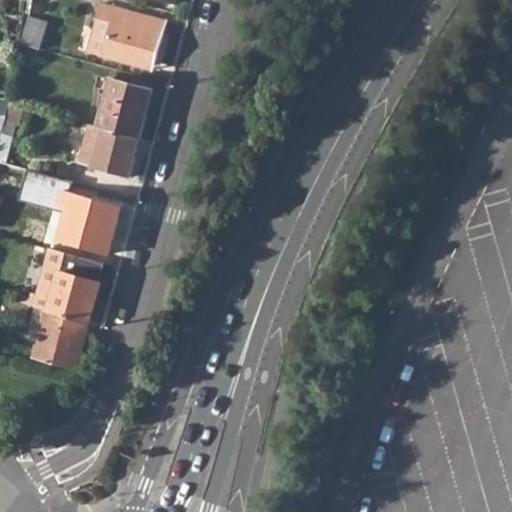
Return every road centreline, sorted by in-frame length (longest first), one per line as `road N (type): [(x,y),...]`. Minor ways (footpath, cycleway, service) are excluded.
road 1 (residential): [(229,0),(111,420),(85,448),(0,485)]
road 2 (secondary): [(404,0),(272,248),(171,511)]
road 3 (secondary): [(210,511),(294,257),(428,0)]
